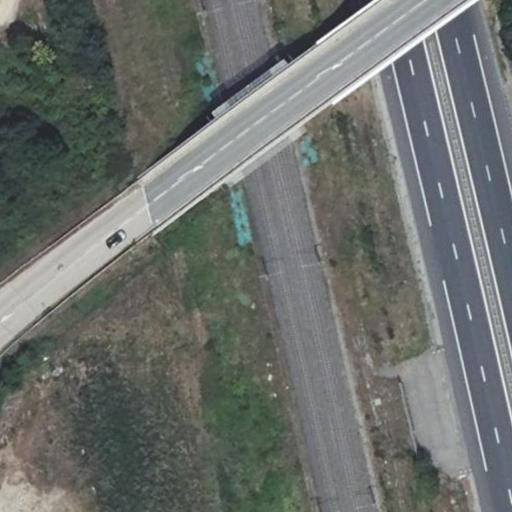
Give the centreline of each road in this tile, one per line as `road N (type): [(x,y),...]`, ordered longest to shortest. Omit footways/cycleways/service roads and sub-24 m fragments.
road 1 (tertiary): [(0,324),(147,205),(431,0)]
road 2 (motorway): [(395,0),(511,511)]
road 3 (motorway): [(511,274),(447,0)]
